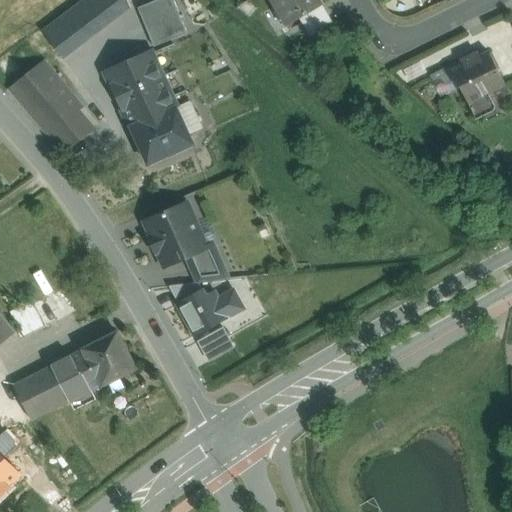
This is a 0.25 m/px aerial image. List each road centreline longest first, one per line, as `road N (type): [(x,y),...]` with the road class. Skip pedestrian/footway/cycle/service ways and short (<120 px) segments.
road 1 (residential): [(219,441),(74,199),(0,114)]
road 2 (tertiary): [(511,259),(219,441)]
road 3 (residential): [(357,0),(384,35),(405,41),(430,38),(497,0)]
